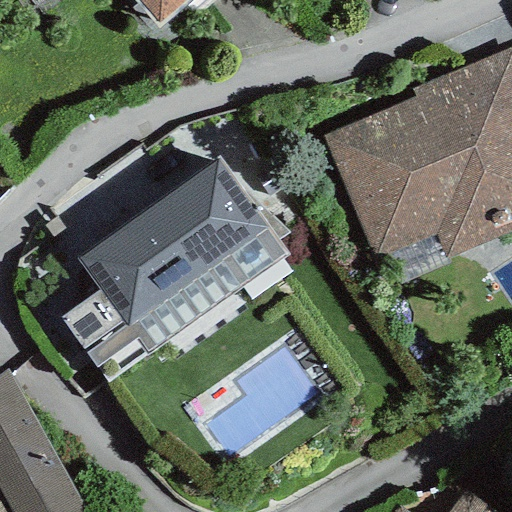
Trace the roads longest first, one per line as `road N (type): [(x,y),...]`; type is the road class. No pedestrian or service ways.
road 1 (residential): [(511,408),(328,511),(136,511),(0,282)]
road 2 (residential): [(0,243),(127,120),(339,62),(481,0)]
